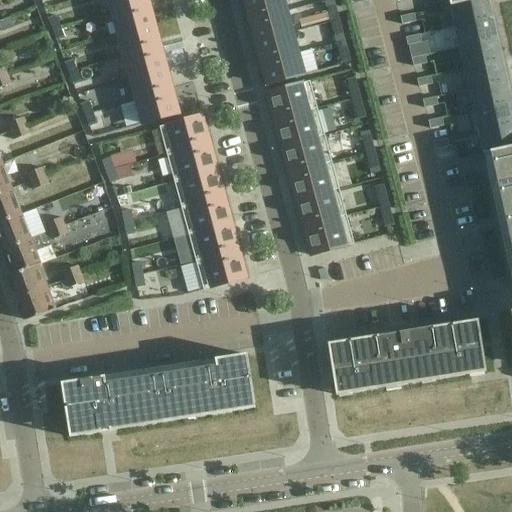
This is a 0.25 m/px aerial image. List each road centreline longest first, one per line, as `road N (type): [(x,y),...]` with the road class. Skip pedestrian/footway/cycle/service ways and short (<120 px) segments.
road 1 (residential): [(326,472),(301,303),(220,0)]
road 2 (residential): [(88,511),(326,472)]
road 3 (residential): [(33,511),(12,365)]
